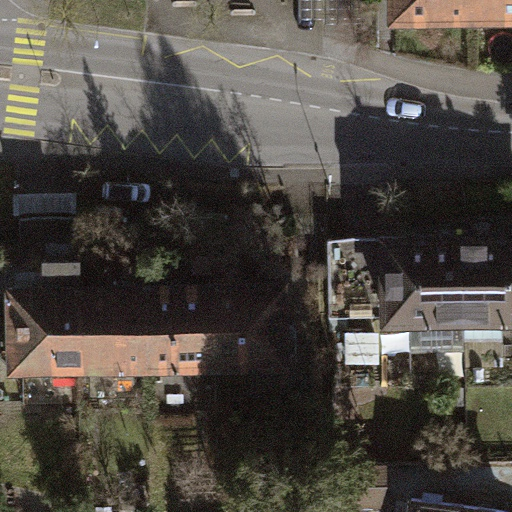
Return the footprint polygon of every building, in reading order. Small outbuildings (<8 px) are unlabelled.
[(364,0),(302,0),(302,13),(364,13),(364,0)] [(378,0),(379,31),(466,31),(466,0),(378,0)] [(511,0),(466,0),(466,31),(511,30),(511,0)] [(78,192),(15,193),(15,214),(78,213),(78,192)] [(511,240),(462,241),(464,356),(503,356),(503,334),(511,334),(511,240)] [(462,241),(331,243),(332,329),(379,328),(379,336),(410,336),(410,356),(464,356),(462,241)] [(3,377),(75,376),(74,288),(74,262),(37,262),(37,288),(2,288),(3,377)] [(220,374),(292,373),(291,285),(219,286),(220,374)] [(148,375),(220,374),(219,286),(147,287),(148,375)] [(75,376),(148,375),(147,287),(74,288),(75,376)] [(386,509),(386,468),(330,469),(330,509),(386,509)] [(511,511),(511,509),(404,496),(402,511),(511,511)]
